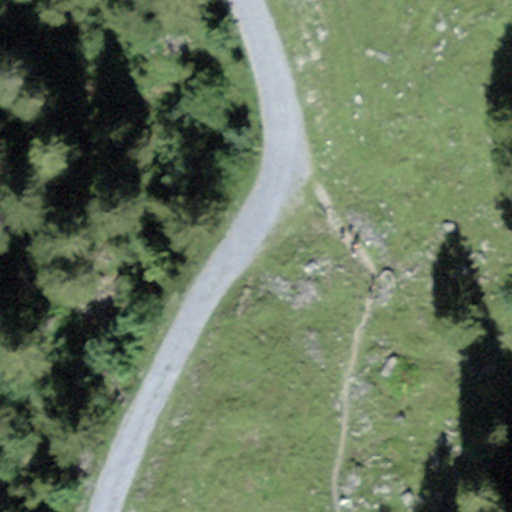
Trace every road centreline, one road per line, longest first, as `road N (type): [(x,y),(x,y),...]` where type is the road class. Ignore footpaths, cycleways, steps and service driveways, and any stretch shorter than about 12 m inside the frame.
road 1 (track): [(98,511),(102,476),(288,184)]
road 2 (track): [(288,184),(283,114),(248,0)]
